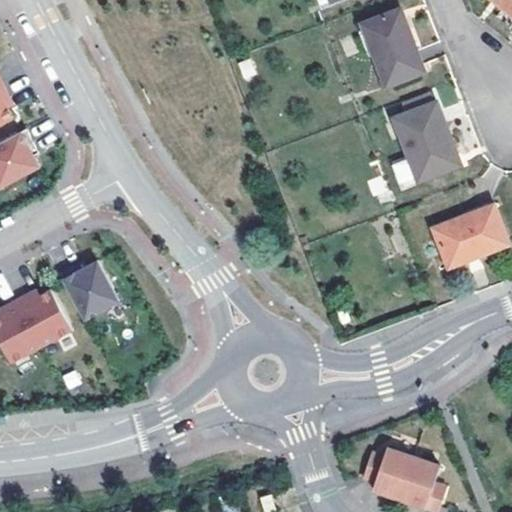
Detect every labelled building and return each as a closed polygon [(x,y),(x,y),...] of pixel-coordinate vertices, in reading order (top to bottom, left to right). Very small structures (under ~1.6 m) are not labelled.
[(319,0),(327,18),(371,0),(319,0)] [(406,19),(369,34),(393,94),(430,80),(406,19)] [(0,91),(0,130),(17,121),(11,111),(9,108),(8,105),(14,102),(6,88),(0,91)] [(14,102),(8,105),(9,108),(11,111),(17,107),(14,102)] [(415,110),(419,121),(439,113),(435,103),(415,110)] [(426,189),(463,175),(451,144),(455,142),(443,111),(439,113),(419,121),(402,128),(426,189)] [(30,132),(0,147),(0,187),(2,192),(43,170),(37,158),(35,155),(31,149),(37,146),(30,132)] [(467,173),(455,142),(451,144),(463,175),(467,173)] [(37,146),(31,149),(35,155),(37,158),(42,155),(37,146)] [(511,237),(503,215),(444,238),(459,276),(511,255),(511,237)] [(76,271),(62,278),(87,324),(122,305),(100,264),(89,270),(82,274),(79,276),(76,271)] [(86,265),(76,271),(79,276),(82,274),(89,270),(86,265)] [(38,291),(32,295),(35,301),(38,299),(42,297),(38,291)] [(32,295),(18,302),(43,349),(74,333),(52,292),(42,297),(38,299),(35,301),(32,295)] [(2,319),(0,319),(0,341),(13,365),(43,349),(18,302),(5,309),(8,315),(5,317),(2,319)] [(5,309),(0,311),(0,315),(2,319),(5,317),(8,315),(5,309)] [(376,490),(442,511),(451,486),(438,482),(444,465),(390,448),(387,457),(375,452),(367,478),(379,482),(376,490)] [(272,493),(261,496),(265,511),(269,511),(276,510),(272,493)]
